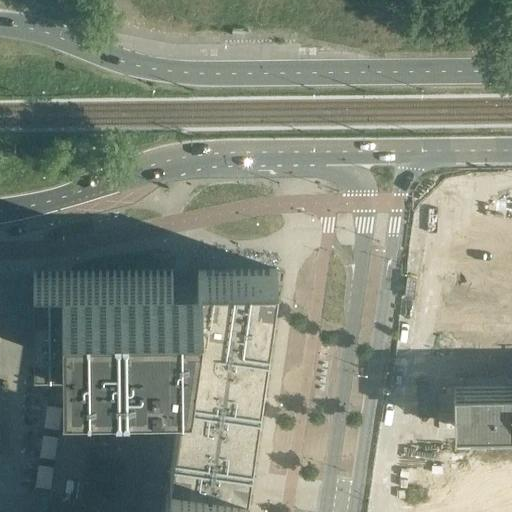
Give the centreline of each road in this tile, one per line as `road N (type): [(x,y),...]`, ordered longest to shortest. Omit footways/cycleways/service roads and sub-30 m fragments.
road 1 (secondary): [(511,72),(183,76),(0,26)]
road 2 (tertiary): [(330,157),(357,183),(365,234),(325,511)]
road 3 (tertiary): [(354,511),(392,234),(418,151)]
road 4 (secondary): [(0,213),(186,160),(330,157)]
